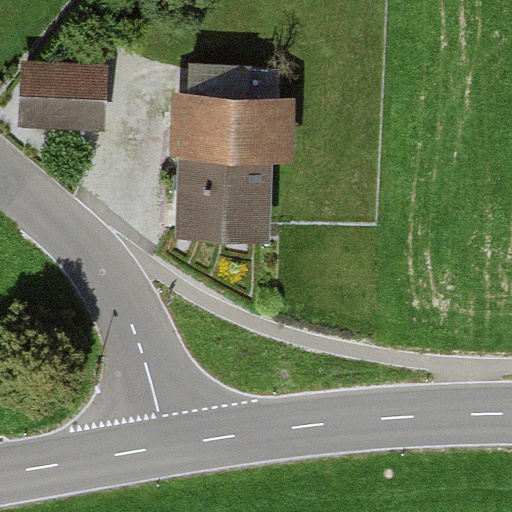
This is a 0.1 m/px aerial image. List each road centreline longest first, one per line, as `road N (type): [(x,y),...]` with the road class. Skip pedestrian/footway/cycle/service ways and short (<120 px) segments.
road 1 (tertiary): [(164,448),(345,423),(511,414)]
road 2 (residential): [(0,167),(67,223),(123,300),(164,448)]
road 3 (tertiary): [(0,476),(164,448)]
